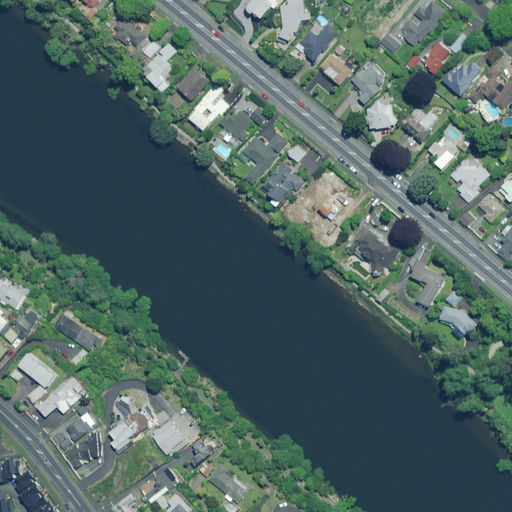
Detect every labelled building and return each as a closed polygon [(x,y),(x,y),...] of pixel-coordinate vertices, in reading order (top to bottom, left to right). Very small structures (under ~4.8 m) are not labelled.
[(66,0),(69,2),(70,0),(72,0),(77,3),(79,0),(83,0),(92,8),(85,16),(92,22),(101,12),(97,9),(104,1),(101,0),(66,0)] [(257,0),(250,9),(255,13),(257,11),(264,18),(275,6),(277,8),(282,3),(279,1),(279,0),(257,0)] [(291,0),(292,4),(284,5),(288,26),(285,35),(295,40),(299,31),(300,32),(305,19),(313,18),(311,12),(308,12),(305,0),(291,0)] [(383,15),(391,22),(392,20),(395,23),(401,16),(397,13),(407,0),(382,0),(378,6),(385,12),(383,15)] [(446,13),(433,2),(426,10),(421,6),(414,14),(423,21),(418,27),(410,20),(403,28),(406,30),(401,36),(414,47),(418,41),(420,43),(446,13)] [(127,25),(122,21),(116,28),(121,32),(117,38),(128,46),(131,41),(139,47),(147,36),(141,31),(143,29),(131,19),(127,25)] [(305,55),(306,54),(315,62),(330,45),(329,44),(339,33),(329,24),(318,36),(311,31),(296,48),(305,55)] [(382,28),(374,37),(394,54),(401,45),(382,28)] [(469,41),(462,35),(450,48),(457,54),(469,41)] [(147,51),(152,43),(146,39),(141,46),(147,51)] [(152,43),(147,51),(145,53),(152,59),(161,47),(154,42),(152,43)] [(431,52),(429,51),(425,56),(428,59),(424,64),(432,70),(431,71),(436,75),(444,64),(442,62),(450,52),(439,43),(431,52)] [(170,44),(151,63),(146,57),(141,62),(146,68),(143,71),(165,93),(173,85),(163,75),(172,66),(167,62),(178,52),(170,44)] [(346,51),(341,46),(336,51),(340,56),(346,51)] [(353,72),(332,54),(320,68),(341,86),(353,72)] [(421,60),(416,56),(408,64),(413,68),(421,60)] [(379,86),(385,79),(383,78),(387,75),(371,59),(361,70),(363,71),(359,75),(360,76),(353,83),(365,93),(360,99),(367,105),(382,89),(379,86)] [(356,73),(361,67),(355,62),(350,68),(356,73)] [(482,70),(473,63),(468,68),(463,64),(455,74),(453,72),(445,82),(463,97),(475,83),(473,81),(482,70)] [(501,73),(493,66),(479,83),(480,84),(468,97),(477,104),(481,99),(483,100),(488,95),(505,110),(511,101),(511,76),(505,85),(496,78),(501,73)] [(209,82),(193,69),(177,87),(193,101),(209,82)] [(215,85),(202,100),(194,110),(196,112),(190,119),(205,131),(220,113),(222,115),(230,107),(218,97),(223,91),(215,85)] [(392,105),(386,106),(379,101),(373,109),(368,110),(372,129),(377,128),(377,130),(397,126),(395,116),(394,116),(392,105)] [(261,125),(269,116),(259,107),(251,116),(242,109),(236,116),(231,112),(221,124),(231,132),(225,139),(229,143),(231,141),(235,144),(239,139),(243,142),(249,135),(245,132),(255,120),(261,125)] [(428,128),(437,119),(429,112),(421,121),(413,115),(403,126),(422,143),(432,132),(428,128)] [(278,134),(267,146),(256,137),(239,156),(247,163),(252,158),(259,164),(246,178),(255,185),(280,157),(278,155),(288,143),(278,134)] [(459,151),(443,138),(438,144),(436,142),(429,151),(438,158),(434,162),(443,170),(459,151)] [(307,154),(296,145),(288,154),(299,163),(307,154)] [(475,204),(482,197),(476,191),(479,188),(478,187),(490,175),(470,154),(460,164),(462,165),(451,176),(458,182),(460,180),(463,184),(461,186),(456,191),(469,203),(472,200),(475,204)] [(298,192),(305,182),(300,178),(301,176),(292,169),(296,164),(287,157),(280,167),(279,165),(263,186),(269,190),(268,192),(281,202),(292,188),(298,192)] [(504,185),(499,191),(511,202),(511,201),(511,180),(506,187),(504,185)] [(342,210),(334,204),(336,201),(331,196),(328,199),(315,188),(306,199),(325,214),(322,218),(330,225),(342,210)] [(504,211),(489,195),(478,205),(487,214),(484,217),(491,224),(504,211)] [(297,205),(288,198),(282,206),(291,213),(297,205)] [(475,220),(467,211),(459,219),(467,227),(475,220)] [(508,225),(505,229),(501,233),(505,236),(502,240),(506,244),(499,252),(506,257),(511,251),(511,227),(511,228),(508,225)] [(387,272),(387,269),(406,249),(392,236),(385,244),(366,227),(348,247),(364,261),(368,257),(373,261),(371,264),(372,273),(387,272)] [(339,241),(328,232),(321,241),(332,250),(339,241)] [(446,277),(425,267),(417,262),(410,276),(427,284),(419,302),(431,308),(446,277)] [(3,287),(0,284),(0,298),(3,301),(1,303),(6,305),(7,303),(18,310),(27,297),(5,283),(3,287)] [(391,293),(386,289),(378,299),(382,303),(391,293)] [(462,299),(453,291),(445,301),(455,308),(462,299)] [(477,325),(464,312),(445,306),(441,320),(453,323),(457,327),(453,331),(463,340),(477,325)] [(0,333),(10,323),(3,316),(6,313),(0,307),(0,333)] [(41,318),(31,308),(19,319),(16,322),(26,333),(41,318)] [(106,343),(62,314),(53,327),(90,351),(94,345),(102,350),(106,343)] [(20,336),(13,329),(5,337),(12,344),(20,336)] [(0,362),(11,350),(0,339),(0,362)] [(78,370),(91,356),(82,349),(70,362),(78,370)] [(32,353),(21,366),(49,389),(60,375),(32,353)] [(23,377),(15,370),(10,376),(17,383),(23,377)] [(90,394),(75,378),(69,384),(67,382),(43,403),(42,401),(37,406),(48,418),(59,407),(65,414),(83,398),(84,399),(90,394)] [(46,394),(40,387),(28,398),(34,405),(46,394)] [(82,417),(88,412),(91,410),(86,403),(77,410),(82,417)] [(156,417),(147,406),(132,417),(142,432),(149,428),(150,429),(156,425),(152,420),(156,417)] [(82,417),(68,427),(73,434),(71,436),(75,442),(98,425),(88,412),(82,417)] [(184,441),(170,420),(151,433),(166,455),(174,451),(173,449),(184,441)] [(139,434),(131,422),(127,425),(114,434),(118,441),(114,444),(119,452),(134,442),(132,439),(139,434)] [(66,454),(77,471),(94,459),(101,457),(100,434),(83,442),(66,454)] [(74,444),(68,437),(59,444),(65,451),(74,444)] [(211,445),(208,447),(206,443),(202,439),(191,447),(198,456),(191,461),(196,467),(209,457),(216,452),(211,445)] [(134,483),(154,468),(137,444),(124,454),(137,470),(128,476),(134,483)] [(9,460),(12,479),(20,478),(18,459),(9,460)] [(12,479),(9,460),(0,461),(0,483),(8,482),(8,480),(12,479)] [(213,470),(205,464),(199,471),(207,477),(213,470)] [(237,504),(249,489),(236,479),(235,481),(226,474),(229,470),(221,464),(208,480),(226,495),(224,498),(229,503),(232,500),(237,504)] [(156,501),(162,496),(176,487),(172,482),(177,478),(170,468),(148,483),(150,487),(153,485),(155,488),(144,496),(145,497),(142,499),(147,507),(156,501)] [(21,493),(36,483),(29,473),(18,480),(21,484),(17,486),(21,493)] [(39,488),(36,483),(21,493),(30,506),(45,497),(39,488)] [(136,511),(134,508),(141,503),(134,492),(112,506),(116,511),(136,511)] [(33,511),(44,511),(52,507),(45,497),(30,506),(33,511)] [(1,501),(2,511),(12,511),(11,499),(1,501)] [(189,511),(190,511),(192,510),(186,503),(183,505),(180,501),(167,511),(189,511)]
